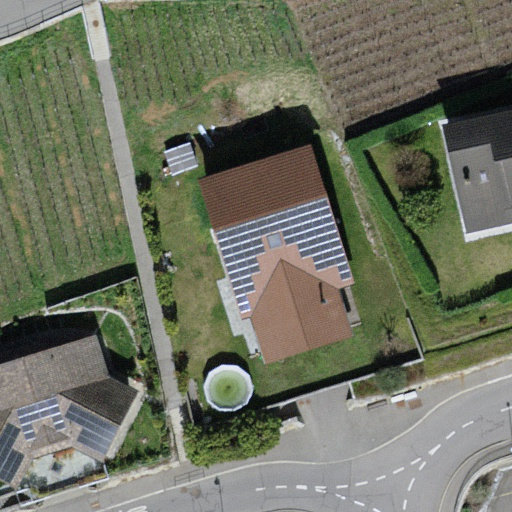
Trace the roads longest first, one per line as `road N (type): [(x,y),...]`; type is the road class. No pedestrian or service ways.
road 1 (residential): [(383,479),(338,489),(260,488),(174,511)]
road 2 (residential): [(511,405),(450,432),(383,479)]
